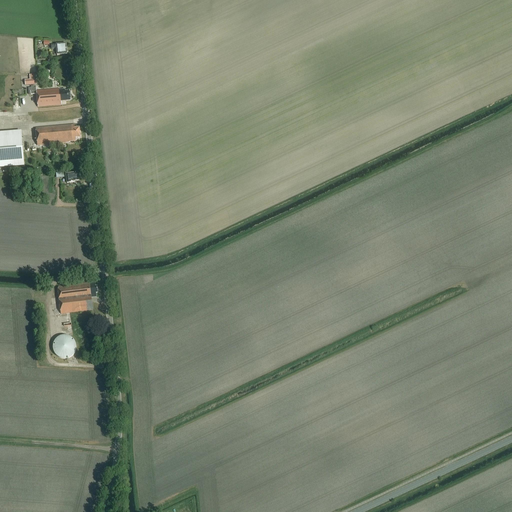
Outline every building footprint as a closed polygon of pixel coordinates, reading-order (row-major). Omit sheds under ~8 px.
[(57,49),(57,55),(67,54),(67,44),(56,45),(52,45),(52,46),(52,48),(52,49),(57,49)] [(36,88),(30,89),(31,95),(37,95),(38,108),(62,105),(61,102),(71,101),(70,91),(66,92),(65,90),(60,90),(60,89),(37,91),(36,88)] [(70,143),(70,142),(76,141),(76,139),(81,138),(80,128),(75,128),(75,125),(36,129),(37,143),(38,146),(60,144),(68,144),(67,143),(70,143)] [(22,136),(0,137),(0,168),(24,166),(22,136)] [(74,183),(74,181),(79,181),(79,177),(80,177),(79,173),(78,173),(66,175),(67,184),(74,183)] [(95,284),(90,284),(90,283),(59,287),(61,313),(92,310),(91,297),(97,297),(96,293),(98,293),(97,287),(96,287),(95,284)] [(53,346),(53,347),(53,348),(53,349),(54,350),(54,351),(54,352),(55,353),(56,354),(56,355),(57,355),(57,356),(58,356),(59,357),(60,358),(61,358),(62,359),(63,359),(64,359),(65,359),(66,359),(67,359),(68,359),(69,358),(70,358),(71,357),(72,357),(72,356),(73,356),(74,355),(75,354),(75,353),(76,352),(76,351),(76,350),(77,350),(77,349),(77,348),(77,347),(77,346),(77,345),(76,344),(76,343),(76,342),(75,342),(75,341),(75,340),(74,340),(74,339),(73,338),(72,338),(72,337),(71,337),(70,337),(70,336),(69,336),(68,336),(67,336),(66,335),(65,335),(64,335),(63,336),(62,336),(61,336),(60,337),(59,337),(58,338),(57,338),(57,339),(56,340),(55,341),(55,342),(54,342),(54,343),(54,344),(54,345),(53,345),(53,346)]
